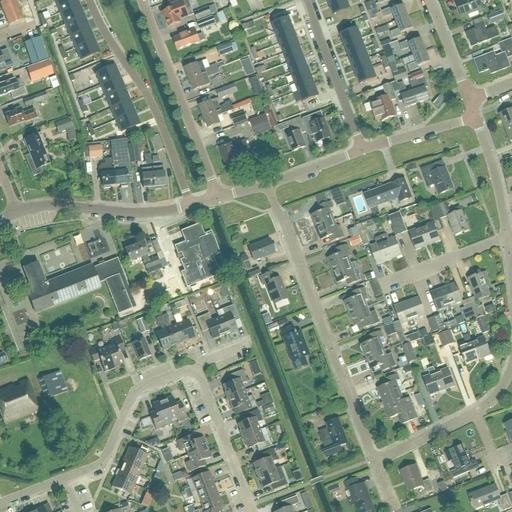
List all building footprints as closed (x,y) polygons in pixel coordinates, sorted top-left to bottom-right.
[(8,0),(0,3),(9,25),(23,20),(15,0),(8,0)] [(76,0),(59,0),(55,2),(60,14),(79,6),(76,0)] [(163,12),(169,28),(180,23),(179,21),(188,17),(185,9),(190,7),(187,0),(185,0),(168,7),(169,10),(163,12)] [(239,0),(232,0),(237,9),(243,7),(239,0)] [(345,0),(343,0),(330,5),(333,16),(350,10),(345,0)] [(483,9),(479,0),(463,0),(456,3),(462,17),(468,15),(470,18),(478,15),(477,11),(483,9)] [(368,12),(377,9),(376,4),(366,8),(368,12)] [(79,6),(60,14),(65,25),(84,18),(79,6)] [(394,16),(396,23),(408,18),(404,6),(392,11),(391,9),(382,12),(385,18),(394,16)] [(377,9),(368,12),(370,17),(379,14),(377,9)] [(220,16),(225,25),(232,21),(227,12),(220,16)] [(488,17),(491,24),(505,19),(502,12),(488,17)] [(197,23),(200,30),(216,24),(213,17),(197,23)] [(84,18),(65,25),(70,37),(89,29),(84,18)] [(408,18),(396,23),(399,29),(390,34),(393,40),(402,36),(401,34),(413,29),(408,18)] [(288,19),(272,25),(276,35),(292,29),(288,19)] [(466,33),(471,48),(498,37),(495,28),(486,32),(483,23),(475,27),(476,29),(466,33)] [(89,29),(70,37),(75,49),(94,41),(89,29)] [(292,29),(276,35),(280,45),(296,39),(292,29)] [(357,29),(341,35),(345,46),(361,39),(357,29)] [(204,34),(198,37),(195,30),(180,35),(180,37),(174,39),(178,50),(194,45),(194,46),(206,41),(204,34)] [(296,39),(280,45),(284,54),(300,48),(296,39)] [(361,39),(345,46),(348,55),(364,49),(361,39)] [(410,49),(413,55),(425,50),(421,39),(409,43),(408,41),(399,45),(401,51),(410,49)] [(489,70),(491,75),(510,68),(507,59),(511,57),(511,40),(511,39),(499,44),(502,54),(495,57),(494,53),(474,60),(479,74),(489,70)] [(94,41),(75,49),(80,61),(99,53),(94,41)] [(43,44),(22,52),(28,67),(49,59),(43,44)] [(217,50),(220,58),(234,53),(234,52),(238,50),(235,44),(231,45),(217,50)] [(300,48),(284,54),(287,64),(303,58),(300,48)] [(364,49),(348,55),(352,65),(368,59),(364,49)] [(7,50),(0,52),(0,72),(13,67),(7,50)] [(425,50),(413,55),(416,62),(407,66),(410,72),(419,69),(418,67),(430,62),(425,50)] [(303,58),(287,64),(291,73),(307,67),(303,58)] [(368,59),(352,65),(356,75),(372,68),(368,59)] [(48,62),(37,66),(42,78),(53,74),(48,62)] [(185,69),(189,81),(206,74),(202,63),(185,69)] [(422,68),(424,73),(436,68),(434,63),(422,68)] [(114,66),(96,74),(101,86),(119,78),(114,66)] [(211,68),(214,76),(220,73),(217,66),(211,68)] [(307,67),(291,73),(295,83),(311,77),(307,67)] [(205,70),(208,78),(214,76),(211,68),(205,70)] [(372,68),(356,75),(360,85),(376,79),(372,68)] [(393,75),(395,81),(408,77),(406,71),(393,75)] [(413,92),(417,104),(429,100),(425,88),(427,87),(424,79),(421,72),(411,76),(413,82),(418,80),(420,89),(413,92)] [(206,74),(189,81),(194,92),(206,87),(210,86),(206,74)] [(59,77),(53,79),(57,89),(63,87),(59,77)] [(311,77),(295,83),(298,93),(314,86),(311,77)] [(119,78),(101,86),(106,97),(124,90),(119,78)] [(0,84),(0,96),(10,93),(13,100),(26,95),(23,88),(18,89),(14,80),(0,84)] [(402,80),(390,84),(394,93),(399,91),(405,108),(417,104),(413,92),(407,94),(402,80)] [(375,101),(371,102),(375,114),(378,122),(396,116),(390,101),(396,99),(390,84),(383,87),(386,97),(375,101)] [(216,93),(219,100),(238,92),(235,85),(216,93)] [(314,86),(298,93),(302,103),(318,97),(314,86)] [(124,90),(106,97),(111,109),(129,101),(124,90)] [(22,101),(24,106),(47,98),(45,93),(22,101)] [(204,118),(216,114),(221,112),(222,115),(228,113),(225,105),(220,107),(217,100),(211,102),(199,107),(204,118)] [(129,101),(111,109),(115,121),(134,113),(129,101)] [(225,105),(228,113),(234,111),(231,103),(225,105)] [(15,111),(15,112),(5,115),(9,127),(25,121),(25,123),(36,118),(33,110),(23,114),(20,109),(15,111)] [(511,109),(499,115),(504,128),(511,125),(511,109)] [(134,113),(115,121),(121,133),(139,125),(134,113)] [(222,117),(226,126),(236,122),(233,113),(222,117)] [(253,122),(259,136),(281,127),(276,113),(253,122)] [(303,120),(306,126),(310,125),(317,143),(332,138),(325,119),(324,119),(322,113),(303,120)] [(216,114),(204,118),(208,130),(220,125),(216,114)] [(148,128),(151,117),(144,115),(141,126),(148,128)] [(290,135),(287,136),(293,152),(306,147),(301,135),(306,133),(302,124),(288,129),(290,135)] [(28,163),(33,176),(42,173),(40,168),(49,165),(42,148),(46,146),(41,134),(24,140),(32,161),(28,163)] [(220,150),(225,164),(237,160),(235,155),(248,150),(244,141),(231,146),(231,145),(220,150)] [(88,147),(89,159),(101,157),(100,146),(88,147)] [(119,150),(111,151),(112,159),(115,186),(128,184),(126,171),(120,172),(118,164),(126,163),(125,154),(119,154),(119,150)] [(115,186),(112,159),(104,160),(104,165),(103,165),(99,169),(100,175),(101,175),(102,187),(115,186)] [(435,185),(438,195),(453,190),(445,168),(436,171),(434,165),(421,170),(423,177),(428,188),(435,185)] [(163,167),(152,168),(154,191),(161,190),(161,187),(165,187),(163,167)] [(154,191),(152,168),(141,169),(143,189),(147,189),(147,191),(154,191)] [(364,195),(370,209),(397,199),(401,208),(413,204),(405,180),(364,195)] [(339,189),(332,192),(337,207),(345,204),(339,189)] [(310,216),(315,228),(333,221),(329,209),(332,208),(330,202),(317,207),(320,213),(310,216)] [(447,217),(455,236),(469,231),(460,207),(449,211),(446,203),(435,207),(440,220),(447,217)] [(430,209),(435,222),(440,220),(435,207),(430,209)] [(394,215),(401,235),(407,232),(400,213),(394,215)] [(389,217),(396,237),(401,235),(394,215),(389,217)] [(333,221),(315,228),(320,241),(329,237),(331,243),(345,237),(340,225),(336,227),(333,221)] [(433,223),(421,228),(428,246),(440,242),(433,223)] [(183,277),(182,278),(186,289),(219,276),(212,257),(219,255),(210,233),(203,236),(199,225),(180,232),(184,243),(174,247),(184,273),(181,274),(183,277)] [(356,227),(364,247),(369,244),(362,225),(356,227)] [(428,246),(421,228),(409,233),(416,251),(428,246)] [(380,237),(382,243),(389,261),(401,256),(395,238),(387,241),(385,235),(380,237)] [(248,249),(253,261),(274,253),(276,252),(274,245),(271,246),(269,241),(248,249)] [(389,261),(382,243),(370,247),(376,266),(389,261)] [(143,263),(147,274),(148,274),(161,269),(157,258),(148,261),(146,255),(142,244),(125,251),(129,262),(141,257),(143,263)] [(327,259),(332,271),(350,264),(348,258),(352,257),(348,245),(334,250),(336,256),(327,259)] [(156,254),(157,258),(159,262),(164,260),(161,252),(156,254)] [(104,282),(117,316),(136,308),(117,259),(104,264),(103,262),(98,264),(99,266),(93,269),(92,268),(47,286),(47,284),(45,285),(37,263),(23,269),(32,291),(27,293),(35,314),(54,307),(100,288),(99,284),(104,282)] [(248,261),(243,263),(246,272),(251,270),(248,261)] [(350,264),(332,271),(337,284),(346,280),(348,286),(361,281),(359,275),(360,275),(358,269),(353,271),(350,264)] [(265,284),(273,305),(287,299),(279,278),(273,280),(271,273),(259,278),(262,285),(265,284)] [(467,279),(476,301),(490,296),(487,288),(491,287),(486,273),(467,279)] [(147,274),(143,276),(148,287),(152,285),(148,274),(147,274)] [(455,284),(443,289),(450,307),(462,302),(455,284)] [(344,303),(349,315),(367,308),(364,301),(368,300),(364,289),(351,294),(353,299),(344,303)] [(450,307),(443,289),(431,293),(437,312),(445,309),(447,314),(452,313),(450,307)] [(419,298),(406,303),(413,321),(426,316),(419,298)] [(479,309),(476,302),(470,304),(475,316),(485,312),(483,307),(479,309)] [(382,303),(377,305),(384,322),(392,318),(388,308),(385,309),(382,303)] [(413,321),(406,303),(394,307),(401,325),(413,321)] [(466,320),(475,316),(470,304),(466,306),(466,308),(462,309),(466,320)] [(224,316),(218,318),(224,335),(236,330),(233,322),(239,320),(233,306),(221,310),(224,316)] [(175,308),(170,310),(177,325),(184,343),(195,338),(187,321),(181,323),(175,308)] [(367,308),(349,315),(353,327),(362,323),(365,329),(380,323),(375,312),(369,314),(367,308)] [(224,335),(218,318),(211,321),(208,314),(196,319),(202,333),(209,330),(212,340),(224,335)] [(166,329),(173,347),(184,343),(177,325),(171,327),(168,320),(169,319),(167,315),(161,317),(166,329)] [(439,316),(433,318),(438,331),(444,329),(439,316)] [(173,347),(166,329),(161,317),(155,319),(157,324),(158,323),(162,331),(155,334),(163,351),(173,347)] [(478,319),(483,335),(489,333),(483,317),(478,319)] [(136,322),(141,334),(149,331),(143,318),(136,322)] [(438,331),(433,318),(428,320),(433,333),(438,331)] [(449,330),(461,326),(459,319),(447,323),(449,330)] [(292,362),(295,370),(306,365),(303,358),(309,356),(299,331),(295,333),(292,326),(280,331),(283,338),(284,337),(287,344),(286,345),(287,349),(289,348),(294,361),(292,362)] [(403,331),(398,333),(403,346),(410,344),(409,341),(407,342),(403,331)] [(361,346),(365,358),(385,351),(382,343),(383,343),(382,338),(383,338),(380,332),(368,337),(370,342),(361,346)] [(449,347),(454,345),(450,332),(444,334),(449,347)] [(438,336),(443,349),(449,347),(444,334),(438,336)] [(111,346),(105,348),(113,368),(114,368),(123,364),(118,352),(124,349),(120,338),(109,342),(111,346)] [(483,338),(471,342),(478,361),(484,359),(484,360),(487,362),(492,360),(493,357),(491,352),(488,351),(483,338)] [(132,344),(139,361),(150,356),(143,340),(132,344)] [(478,361),(471,342),(459,347),(466,365),(478,361)] [(410,344),(403,346),(409,364),(417,362),(410,344)] [(113,368),(105,348),(100,351),(98,346),(88,350),(93,362),(99,360),(104,373),(114,369),(113,368)] [(385,351),(365,358),(370,370),(379,367),(381,372),(396,366),(392,354),(387,356),(385,351)] [(435,374),(433,368),(427,370),(430,376),(423,379),(430,397),(442,392),(435,374)] [(447,369),(435,374),(442,392),(454,387),(447,369)] [(223,386),(227,398),(244,392),(241,385),(247,382),(242,371),(227,377),(229,383),(223,386)] [(38,380),(46,400),(67,392),(59,372),(38,380)] [(377,389),(382,401),(400,394),(396,382),(399,381),(397,375),(384,380),(386,385),(377,389)] [(0,420),(2,420),(4,424),(39,410),(27,381),(19,384),(20,387),(14,390),(13,386),(0,391),(0,420)] [(377,383),(369,387),(371,391),(380,387),(377,383)] [(244,392),(227,398),(232,410),(239,407),(241,413),(256,407),(252,396),(247,398),(244,392)] [(400,394),(382,401),(389,419),(398,416),(402,425),(415,420),(407,400),(403,401),(400,394)] [(172,398),(162,401),(170,422),(176,419),(178,424),(187,420),(181,405),(175,407),(172,398)] [(170,422),(162,401),(152,405),(156,415),(150,417),(155,432),(165,428),(163,424),(170,422)] [(238,425),(242,437),(259,431),(256,424),(262,421),(258,410),(242,416),(244,422),(238,425)] [(328,429),(319,432),(323,442),(331,439),(335,449),(324,453),(326,459),(342,453),(340,447),(348,444),(338,419),(326,424),(328,429)] [(259,431),(242,437),(247,449),(256,446),(258,452),(272,446),(267,436),(262,438),(259,431)] [(185,450),(187,456),(207,448),(203,438),(194,442),(192,436),(177,442),(180,451),(185,450)] [(450,473),(453,479),(464,474),(469,472),(467,466),(470,465),(462,446),(445,453),(448,462),(452,461),(456,470),(450,473)] [(129,448),(124,458),(143,466),(147,456),(129,448)] [(207,448),(187,456),(190,462),(185,464),(189,473),(204,467),(202,462),(211,458),(207,448)] [(253,464),(258,476),(274,470),(272,463),(277,461),(273,450),(257,456),(260,462),(253,464)] [(124,458),(120,468),(138,476),(143,466),(124,458)] [(179,462),(172,463),(175,476),(182,475),(179,462)] [(423,486),(426,494),(433,491),(429,480),(422,483),(416,466),(401,471),(408,492),(423,486)] [(120,468),(115,478),(134,486),(138,476),(120,468)] [(274,470),(258,476),(262,488),(271,485),(273,491),(287,485),(283,475),(277,477),(274,470)] [(192,479),(196,491),(213,484),(209,473),(192,479)] [(304,474),(296,476),(298,483),(306,480),(304,474)] [(134,486),(115,478),(111,488),(130,496),(134,486)] [(347,499),(349,505),(354,503),(357,511),(368,511),(369,511),(373,510),(363,484),(358,486),(356,478),(344,483),(347,491),(349,490),(351,497),(347,499)] [(196,491),(200,502),(218,495),(213,484),(196,491)] [(469,496),(475,510),(498,501),(503,511),(511,508),(507,495),(500,498),(495,486),(469,496)] [(200,502),(203,511),(207,511),(221,507),(222,507),(218,495),(200,502)] [(275,511),(293,511),(291,507),(299,504),(296,497),(284,501),(287,508),(275,511)]
